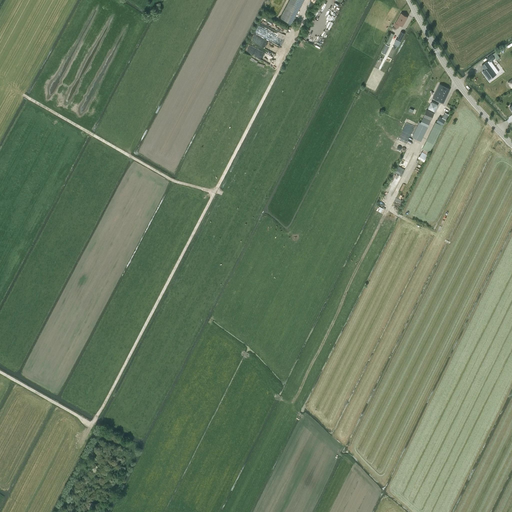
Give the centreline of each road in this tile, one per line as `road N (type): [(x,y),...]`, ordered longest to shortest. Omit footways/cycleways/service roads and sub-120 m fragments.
road 1 (track): [(92,419),(315,0)]
road 2 (track): [(211,197),(14,95)]
road 3 (tertiary): [(511,144),(453,77),(409,0)]
